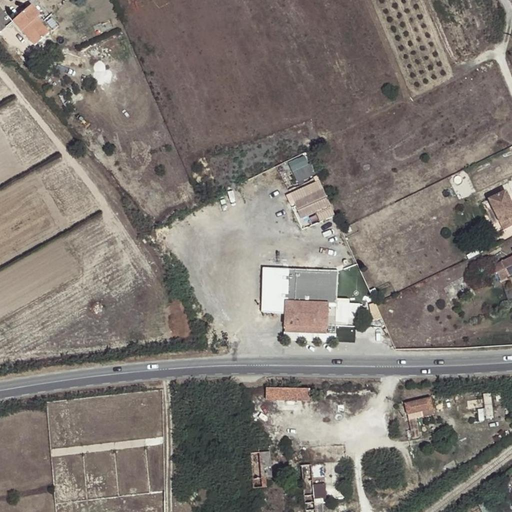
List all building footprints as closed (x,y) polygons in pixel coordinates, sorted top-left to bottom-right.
[(37,21),(40,18),(30,7),(13,21),(34,46),(48,34),(37,21)] [(51,31),(40,18),(37,21),(48,34),(51,31)] [(103,130),(82,142),(93,152),(110,143),(103,130)] [(291,160),(297,180),(317,175),(314,162),(310,164),(307,155),(291,160)] [(321,178),(287,194),(300,221),(317,212),(321,221),(337,213),(321,178)] [(511,226),(511,208),(504,192),(487,201),(502,232),(511,226)] [(511,253),(511,256),(499,263),(506,277),(511,274),(511,251),(511,252),(511,253)] [(285,339),(335,341),(335,322),(349,322),(350,304),(337,303),(339,270),(262,268),(261,313),(286,313),(285,339)] [(310,390),(267,389),(267,399),(309,400),(310,390)] [(486,395),(488,408),(494,408),(492,394),(486,395)] [(430,399),(404,404),(406,414),(432,408),(430,399)] [(416,418),(408,420),(411,431),(415,430),(418,429),(416,418)] [(262,477),(265,477),(271,476),(269,452),(261,453),(262,477)] [(251,454),(253,486),(266,485),(265,477),(262,477),(261,453),(251,454)] [(315,511),(311,465),(302,466),(305,511),(315,511)]
